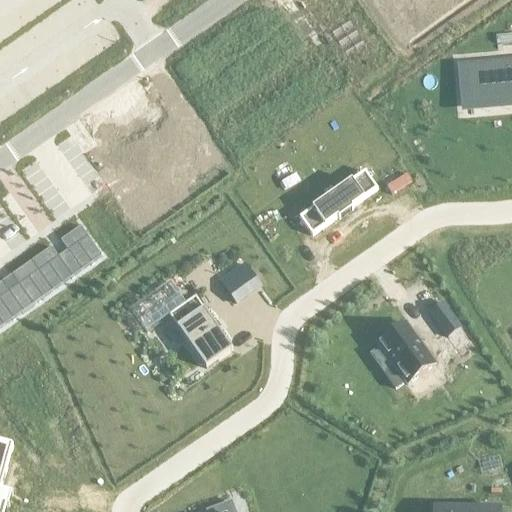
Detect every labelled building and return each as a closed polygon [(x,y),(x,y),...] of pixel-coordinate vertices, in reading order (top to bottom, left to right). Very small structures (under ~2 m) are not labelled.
[(507,34),(491,36),(494,57),(510,55),(507,34)] [(511,62),(465,66),(469,107),(511,102),(511,62)] [(365,173),(300,219),(313,237),(338,219),(340,221),(354,211),(352,209),(378,191),(365,173)] [(0,330),(102,258),(81,228),(61,242),(68,252),(58,259),(51,249),(0,285),(0,330)] [(247,268),(223,286),(237,305),(261,288),(247,268)] [(170,284),(131,312),(147,334),(186,307),(170,284)] [(196,300),(170,318),(207,370),(233,352),(196,300)] [(442,306),(430,315),(447,340),(460,331),(442,306)] [(407,326),(379,345),(395,369),(386,376),(396,390),(406,383),(408,386),(435,366),(407,326)] [(0,511),(6,511),(7,508),(9,509),(10,507),(0,504),(0,497),(14,448),(0,444),(0,511)]
